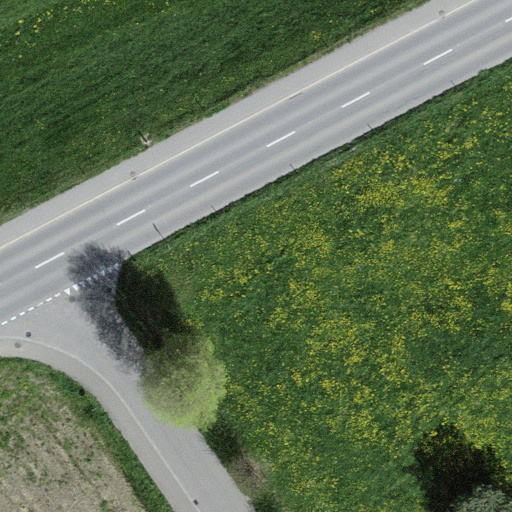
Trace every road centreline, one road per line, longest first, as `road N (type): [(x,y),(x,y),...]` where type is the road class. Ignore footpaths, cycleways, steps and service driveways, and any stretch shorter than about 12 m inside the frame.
road 1 (secondary): [(511,17),(57,254)]
road 2 (unclassified): [(230,511),(57,254)]
